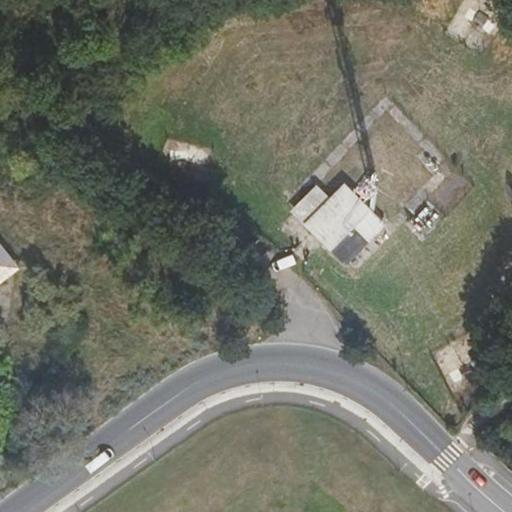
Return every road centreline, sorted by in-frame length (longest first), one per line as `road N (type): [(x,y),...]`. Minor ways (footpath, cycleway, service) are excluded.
road 1 (tertiary): [(506,511),(400,409),(353,377),(299,360),(241,361),(184,388),(18,511)]
road 2 (track): [(0,109),(85,141),(281,264),(400,409)]
